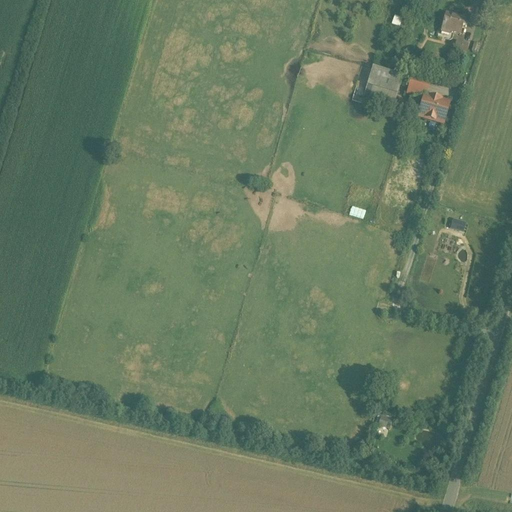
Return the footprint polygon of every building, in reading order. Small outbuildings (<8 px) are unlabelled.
[(442,16),(438,32),(459,39),(464,22),(442,16)] [(466,55),(454,51),(448,67),(460,71),(466,55)] [(400,81),(369,71),(360,101),(391,110),(400,81)] [(420,103),(421,99),(425,87),(410,82),(405,98),(420,103)] [(447,106),(421,99),(420,103),(415,122),(440,129),(447,106)]
